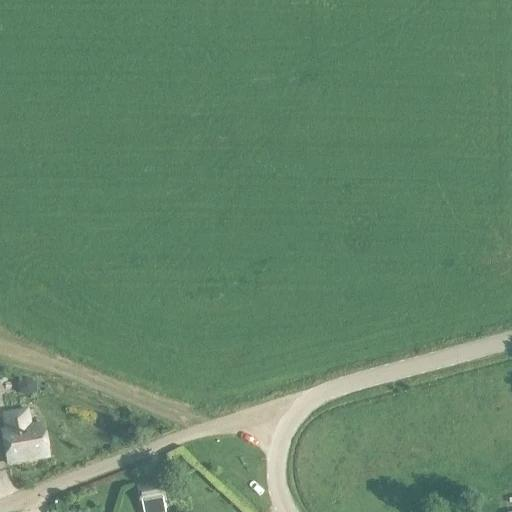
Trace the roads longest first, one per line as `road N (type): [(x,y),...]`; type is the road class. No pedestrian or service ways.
road 1 (unclassified): [(312,397),(0,505)]
road 2 (unclassified): [(312,397),(511,338)]
road 3 (unclassified): [(284,511),(272,467),(288,425),(312,397)]
